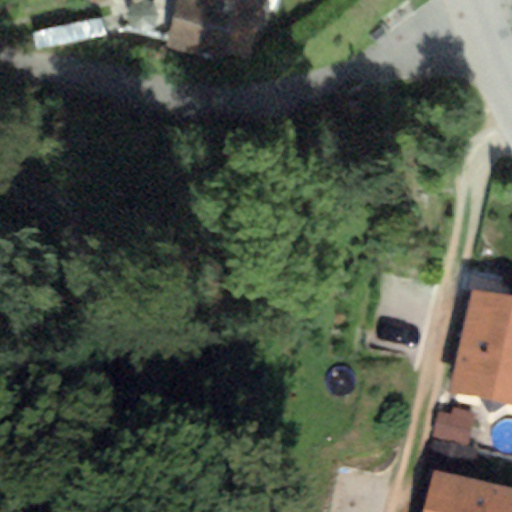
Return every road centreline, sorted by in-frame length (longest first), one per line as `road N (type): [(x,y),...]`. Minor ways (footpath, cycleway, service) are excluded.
road 1 (residential): [(0,65),(205,105),(277,103),(478,22)]
road 2 (residential): [(62,511),(97,377),(99,278),(81,237),(0,176)]
